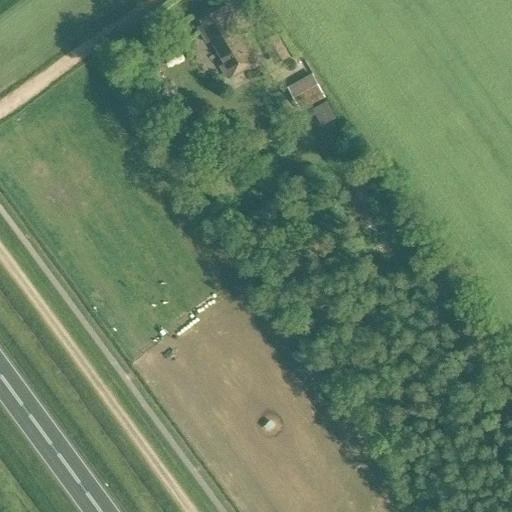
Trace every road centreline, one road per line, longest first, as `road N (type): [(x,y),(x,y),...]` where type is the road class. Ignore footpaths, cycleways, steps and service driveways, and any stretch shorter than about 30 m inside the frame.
road 1 (track): [(190,511),(0,255)]
road 2 (trunk): [(100,511),(0,375)]
road 3 (track): [(0,110),(103,38)]
